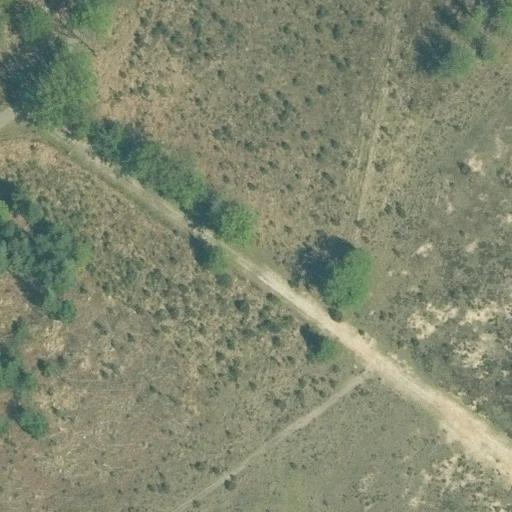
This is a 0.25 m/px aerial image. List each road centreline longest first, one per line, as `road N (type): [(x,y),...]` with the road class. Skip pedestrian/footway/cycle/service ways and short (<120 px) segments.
road 1 (track): [(511,460),(24,107)]
road 2 (track): [(183,511),(385,370)]
road 3 (unclassified): [(0,121),(24,107),(55,68),(91,0)]
